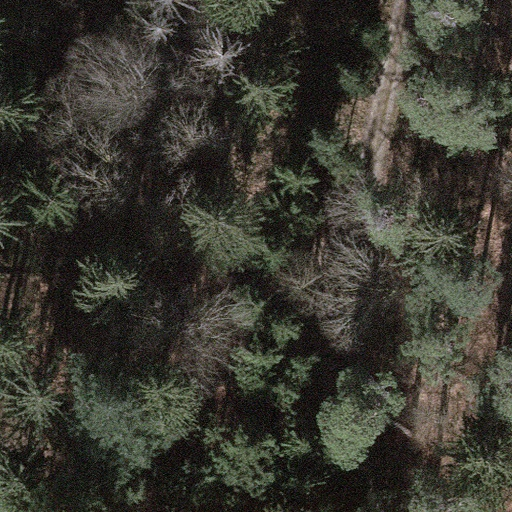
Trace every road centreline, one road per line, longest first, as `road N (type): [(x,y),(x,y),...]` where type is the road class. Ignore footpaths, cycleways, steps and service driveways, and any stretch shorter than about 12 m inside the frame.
road 1 (track): [(144,511),(180,427),(322,0)]
road 2 (track): [(365,511),(348,259),(407,0)]
